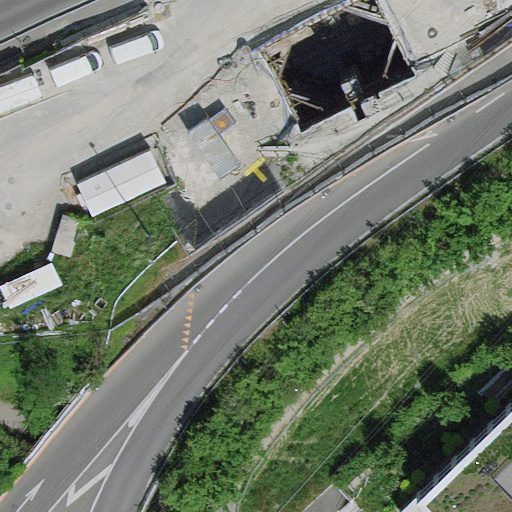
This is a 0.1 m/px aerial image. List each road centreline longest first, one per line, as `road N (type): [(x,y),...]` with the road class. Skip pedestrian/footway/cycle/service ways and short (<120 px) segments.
road 1 (primary): [(156,388),(282,252),(511,88)]
road 2 (primary): [(27,511),(156,388)]
road 3 (primary): [(90,511),(156,388)]
